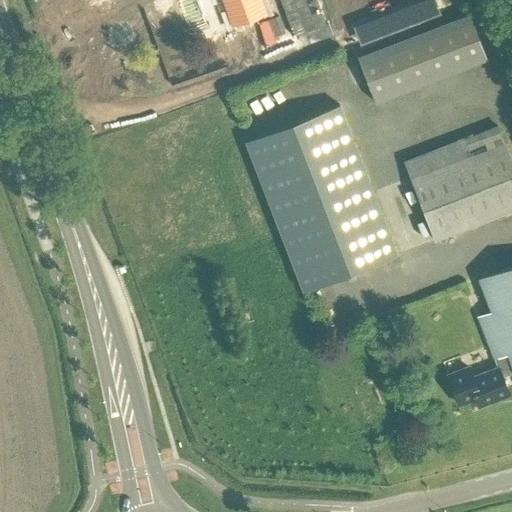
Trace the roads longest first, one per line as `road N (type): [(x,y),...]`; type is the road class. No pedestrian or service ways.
road 1 (primary): [(163,511),(125,350),(72,228)]
road 2 (primary): [(72,228),(131,511)]
road 3 (primary): [(72,228),(0,33)]
road 4 (tertiary): [(390,511),(511,480)]
